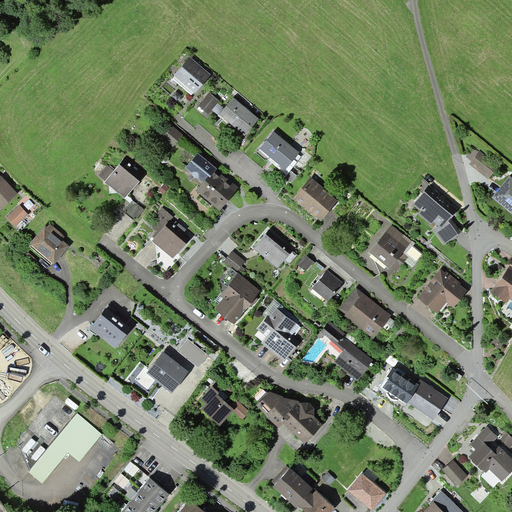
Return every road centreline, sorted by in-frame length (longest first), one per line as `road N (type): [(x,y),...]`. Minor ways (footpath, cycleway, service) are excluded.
road 1 (residential): [(480,372),(286,217),(261,212),(236,223),(172,298)]
road 2 (tertiary): [(0,304),(57,359),(259,511)]
road 3 (residential): [(172,298),(266,371),(335,391),(376,417),(422,468)]
road 4 (residential): [(278,44),(470,207)]
road 5 (residential): [(476,240),(480,372)]
road 6 (track): [(445,119),(414,0)]
